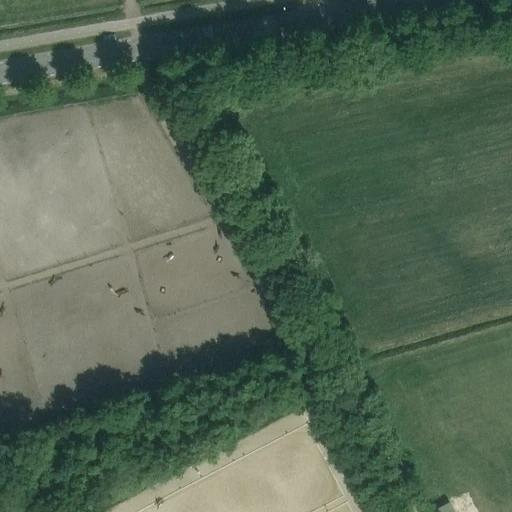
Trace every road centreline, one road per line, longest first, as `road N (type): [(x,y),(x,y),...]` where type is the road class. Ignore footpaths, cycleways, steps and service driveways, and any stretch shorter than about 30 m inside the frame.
road 1 (tertiary): [(0,81),(321,25)]
road 2 (tertiary): [(321,25),(465,0)]
